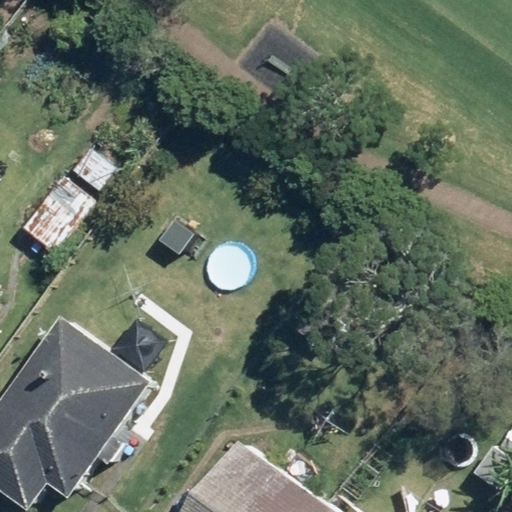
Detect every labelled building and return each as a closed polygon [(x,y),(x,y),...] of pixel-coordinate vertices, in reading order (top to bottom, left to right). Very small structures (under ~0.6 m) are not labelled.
[(104,194),(122,170),(95,150),(77,175),(104,194)] [(219,198),(189,171),(168,194),(197,221),(219,198)] [(58,258),(99,205),(68,181),(27,235),(58,258)] [(201,237),(172,216),(155,240),(184,261),(201,237)] [(160,383),(70,318),(0,414),(0,491),(28,511),(34,511),(53,488),(73,502),(160,383)] [(345,511),(250,444),(200,511),(345,511)] [(502,493),(511,480),(511,456),(497,445),(476,472),(502,493)]
